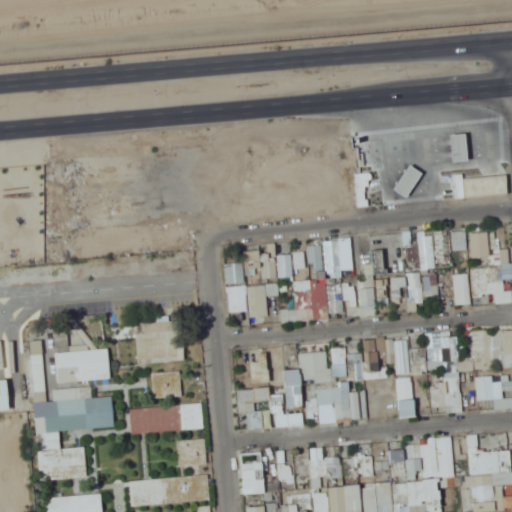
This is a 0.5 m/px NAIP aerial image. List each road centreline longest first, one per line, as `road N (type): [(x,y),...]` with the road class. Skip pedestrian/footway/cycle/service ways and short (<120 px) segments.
road 1 (primary): [(0,133),(511,88)]
road 2 (primary): [(511,45),(0,88)]
road 3 (residential): [(216,244),(511,211)]
road 4 (residential): [(217,337),(511,310)]
road 5 (residential): [(224,437),(511,413)]
road 6 (residential): [(216,244),(229,511)]
